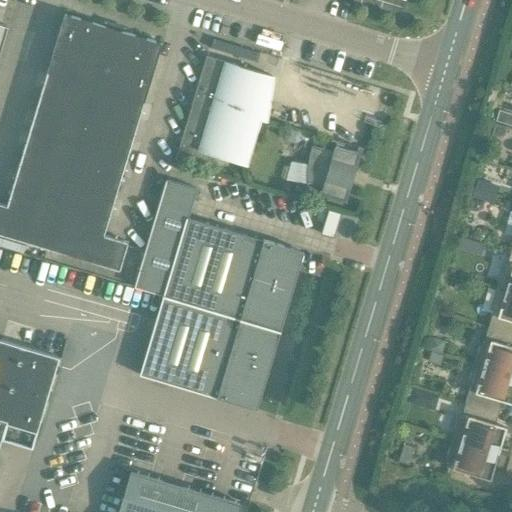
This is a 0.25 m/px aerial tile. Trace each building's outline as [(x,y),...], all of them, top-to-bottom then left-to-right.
[(0,233),(119,271),(128,241),(104,234),(162,43),(124,31),(126,26),(104,20),(102,25),(64,13),(7,205),(0,202),(0,233)] [(214,154),(245,163),(272,75),(239,65),(206,55),(175,159),(211,161),(214,154)] [(499,111),(497,121),(506,124),(509,114),(499,111)] [(307,172),(307,183),(308,183),(308,181),(323,185),(321,191),(345,198),(360,147),(359,146),(357,151),(348,149),(349,145),(351,146),(351,144),(331,139),(331,140),(336,141),(333,151),(312,144),(309,154),(307,163),(307,172)] [(488,151),(485,161),(496,165),(498,158),(495,152),(488,151)] [(134,286),(163,295),(140,374),(257,408),(303,250),(189,216),(197,188),(166,179),(134,286)] [(478,181),(474,197),(484,200),(489,184),(478,181)] [(465,198),(464,203),(467,204),(466,208),(476,211),(482,208),(483,203),(465,198)] [(511,211),(510,210),(503,234),(511,236),(511,246),(511,251),(511,211)] [(459,237),(456,248),(464,250),(467,239),(459,237)] [(511,251),(499,289),(511,292),(511,251)] [(511,292),(499,289),(488,327),(511,333),(511,292)] [(511,333),(488,327),(477,365),(511,375),(511,333)] [(433,339),(430,349),(441,352),(443,346),(440,340),(433,339)] [(0,444),(2,438),(32,448),(59,358),(0,340),(0,444)] [(431,351),(428,362),(440,366),(444,355),(431,351)] [(511,375),(477,365),(465,403),(498,412),(502,401),(511,403),(511,375)] [(498,412),(465,403),(454,441),(498,454),(506,427),(495,424),(498,412)] [(454,441),(447,466),(491,479),(498,454),(454,441)] [(409,464),(414,448),(404,445),(399,461),(409,464)] [(238,511),(241,502),(131,470),(118,511),(238,511)]
